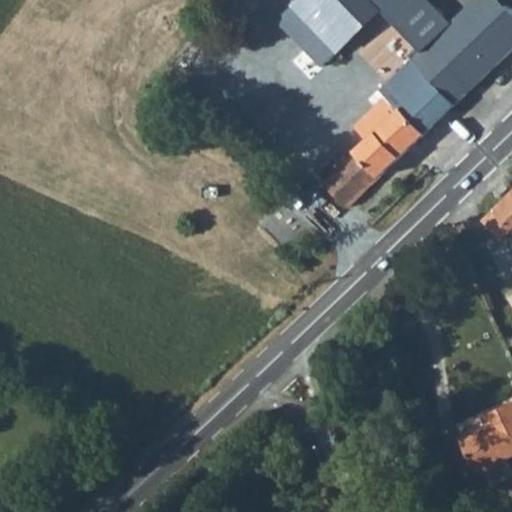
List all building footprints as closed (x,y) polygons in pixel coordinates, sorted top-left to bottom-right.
[(178,27),(202,0),(175,0),(163,14),(178,27)] [(324,67),(385,11),(373,0),(293,0),(275,17),(324,67)] [(403,110),(427,133),(508,55),(511,50),(511,9),(509,6),(483,31),(460,8),(449,18),(431,0),(373,0),(385,11),(419,45),(378,84),(403,110)] [(245,52),(264,72),(284,54),(265,33),(245,52)] [(427,133),(403,110),(397,116),(386,106),(372,119),(381,129),(358,151),(346,140),(313,172),(349,209),(427,133)] [(511,191),(491,213),(511,234),(511,191)] [(263,222),(284,243),(302,226),(281,204),(263,222)] [(477,461),(511,444),(511,393),(492,402),(497,414),(463,431),(477,461)]
